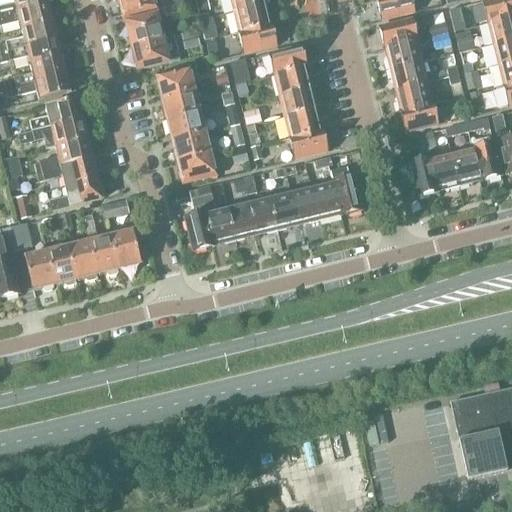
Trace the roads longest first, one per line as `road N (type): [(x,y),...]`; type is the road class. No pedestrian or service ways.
road 1 (secondary): [(511,276),(0,399)]
road 2 (secondary): [(0,445),(511,326)]
road 3 (residential): [(176,307),(144,167),(123,151),(86,0)]
road 4 (residential): [(399,255),(335,0)]
road 5 (residential): [(176,307),(399,255)]
road 6 (track): [(338,511),(306,485),(164,511)]
road 7 (residential): [(0,349),(176,307)]
